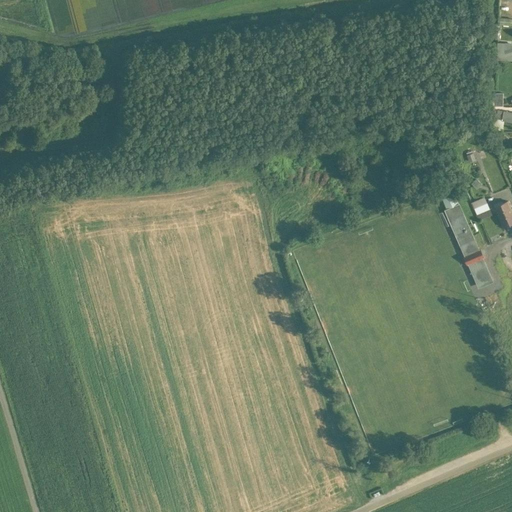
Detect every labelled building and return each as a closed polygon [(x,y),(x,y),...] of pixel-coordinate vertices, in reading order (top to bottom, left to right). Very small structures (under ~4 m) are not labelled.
[(504,60),(511,60),(511,42),(499,42),(498,48),(504,48),(504,60)] [(502,122),(511,124),(511,111),(505,110),(502,122)] [(449,177),(438,180),(442,191),(452,188),(449,177)] [(453,191),(442,196),(447,209),(459,204),(453,191)] [(486,196),(471,201),(477,218),(492,213),(486,196)] [(511,209),(508,201),(494,207),(503,227),(511,222),(511,209)] [(474,239),(459,204),(447,209),(462,244),(474,239)] [(474,239),(462,244),(467,255),(479,250),(474,239)] [(492,280),(482,258),(471,263),(480,285),(492,280)]
